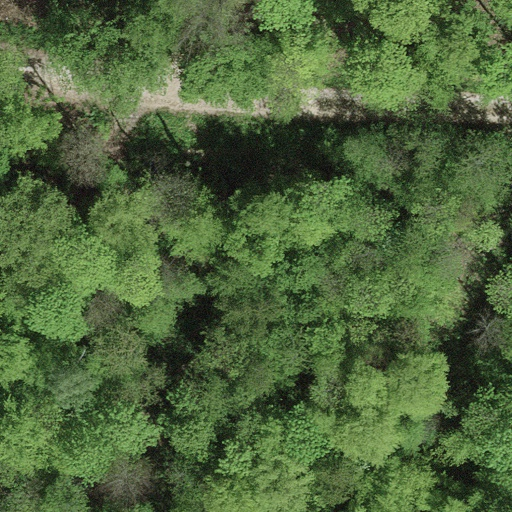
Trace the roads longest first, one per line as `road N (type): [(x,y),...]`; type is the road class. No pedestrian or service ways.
road 1 (track): [(0,64),(152,93),(511,108)]
road 2 (track): [(152,93),(247,0)]
